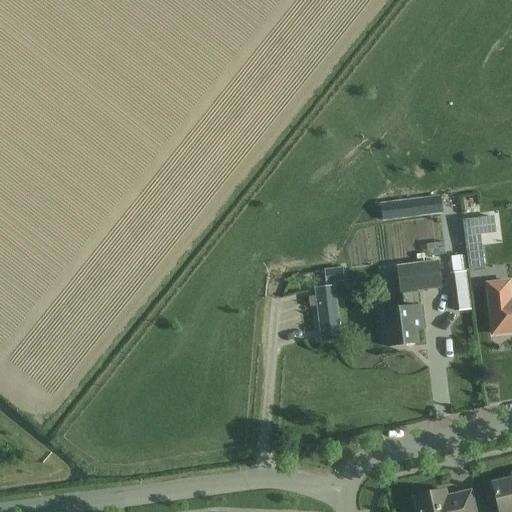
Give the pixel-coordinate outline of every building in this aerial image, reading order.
[(441,197),(380,206),(382,223),(443,214),(441,197)] [(466,241),(469,266),(478,265),(475,240),(466,241)] [(383,312),(388,348),(419,344),(418,330),(424,329),(422,307),(420,307),(418,291),(442,288),(438,262),(397,268),(400,294),(402,293),(404,309),(383,312)] [(342,270),(330,271),(332,283),(343,282),(342,270)] [(511,301),(510,302),(508,283),(488,285),(493,335),(511,333),(511,331),(511,301)] [(334,288),(316,290),(319,316),(322,342),(340,340),(335,296),(334,288)] [(511,511),(511,479),(493,484),(499,511),(511,511)] [(444,491),(415,498),(418,511),(474,511),(470,493),(454,497),(455,500),(447,502),(444,491)]
